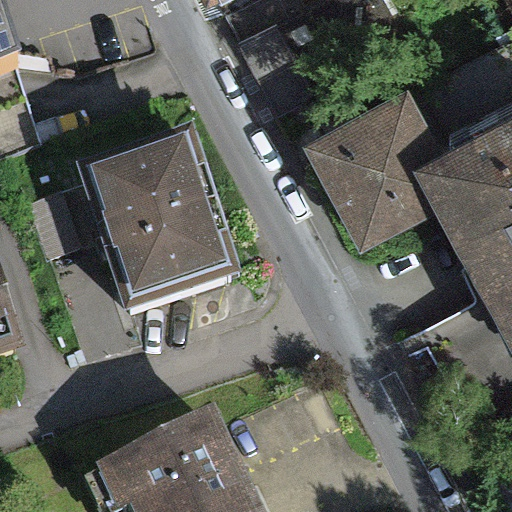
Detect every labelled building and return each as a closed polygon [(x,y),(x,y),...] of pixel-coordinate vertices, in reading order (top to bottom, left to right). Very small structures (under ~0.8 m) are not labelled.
[(0,0),(0,73),(22,66),(0,0)] [(393,91),(296,143),(326,198),(352,247),(425,208),(511,368),(511,106),(426,152),(393,91)] [(231,282),(187,151),(88,185),(132,316),(231,282)] [(0,349),(20,342),(0,281),(0,349)] [(256,511),(215,413),(111,457),(134,511),(256,511)]
